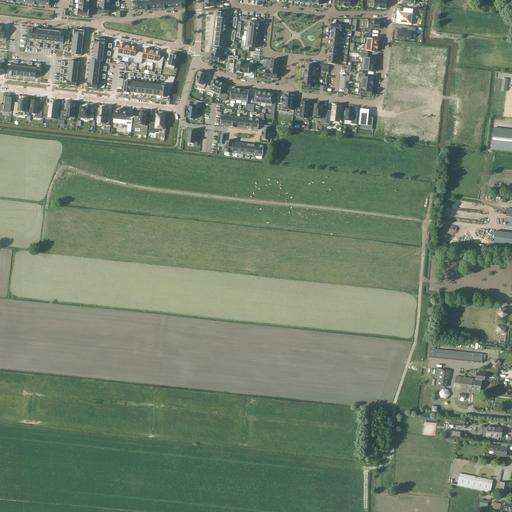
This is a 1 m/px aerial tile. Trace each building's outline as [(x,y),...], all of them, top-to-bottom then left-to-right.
[(370,0),(371,1),(375,1),(374,7),(385,9),(386,2),(377,1),(377,0),(370,0)] [(399,13),(398,18),(399,18),(399,21),(409,23),(411,11),(406,10),(405,14),(399,13)] [(218,18),(215,47),(226,48),(227,38),(228,38),(229,29),(228,28),(229,19),(218,18)] [(364,27),(364,33),(370,33),(371,28),(379,29),(380,23),(376,22),(376,21),(373,21),(372,22),(366,21),(366,27),(364,27)] [(399,30),(397,39),(410,40),(411,33),(415,34),(415,28),(408,27),(407,31),(399,30)] [(364,35),(363,38),(365,39),(364,45),(377,46),(378,40),(369,39),(370,35),(364,35)] [(243,46),(242,50),(249,51),(249,47),(257,48),(257,43),(246,41),(245,47),(243,46)] [(115,47),(113,58),(117,59),(118,54),(123,55),(125,45),(120,44),(119,48),(115,47)] [(125,45),(123,55),(130,56),(132,46),(125,45)] [(362,50),(361,54),(368,55),(368,51),(377,52),(377,46),(364,45),(364,50),(362,50)] [(132,46),(130,56),(134,57),(133,62),(134,62),(137,63),(140,52),(136,52),(137,47),(132,46)] [(213,48),(211,54),(222,56),(224,51),(213,48)] [(140,52),(137,63),(141,64),(143,59),(147,60),(149,50),(144,49),(143,53),(140,52)] [(149,50),(147,60),(154,61),(156,51),(149,50)] [(156,51),(154,61),(158,62),(157,67),(158,67),(162,68),(164,57),(160,56),(161,52),(156,51)] [(166,61),(164,67),(168,68),(169,66),(175,67),(176,62),(177,62),(178,58),(176,58),(177,55),(170,54),(169,62),(166,61)] [(211,54),(210,59),(221,62),(222,56),(211,54)] [(361,54),(361,58),(362,58),(362,64),(375,65),(376,59),(367,58),(368,55),(361,54)] [(244,62),(242,73),(248,74),(249,67),(253,67),(254,61),(254,60),(253,60),(250,60),(249,62),(244,62)] [(267,60),(266,71),(270,71),(276,72),(277,61),(271,60),(271,61),(267,60)] [(8,66),(7,75),(14,76),(21,77),(28,78),(35,79),(36,79),(36,75),(40,75),(41,63),(37,63),(36,69),(29,68),(22,67),(15,67),(8,66)] [(359,69),(359,73),(365,74),(366,71),(374,72),(375,65),(362,64),(361,70),(359,69)] [(306,65),(305,76),(311,77),(314,77),(315,71),(312,71),(312,66),(306,65)] [(196,84),(195,86),(201,88),(204,89),(206,82),(203,81),(205,74),(199,72),(195,84),(196,84)] [(359,73),(359,77),(360,77),(359,83),(373,85),(373,79),(365,78),(365,74),(359,73)] [(207,85),(204,91),(208,93),(208,92),(214,95),(214,94),(214,93),(220,82),(214,79),(210,86),(207,85)] [(214,93),(214,94),(220,96),(219,98),(222,99),(225,94),(222,92),(226,85),(220,82),(214,93)] [(160,95),(167,96),(167,92),(168,92),(168,89),(167,89),(168,86),(162,85),(161,95),(160,95)] [(266,104),(266,106),(272,107),(271,110),(271,112),(274,113),(275,106),(272,106),(272,105),(273,97),(274,94),(267,93),(266,104)] [(278,103),(277,111),(287,113),(287,110),(292,111),(294,96),(290,96),(291,95),(287,94),(287,95),(283,95),(283,99),(282,99),(282,103),(282,104),(278,103)] [(0,104),(0,109),(3,110),(3,111),(9,112),(10,112),(11,98),(4,97),(3,105),(0,104)] [(14,105),(12,116),(17,116),(17,115),(17,112),(24,112),(25,109),(26,109),(26,104),(25,104),(26,100),(18,100),(18,103),(18,105),(14,105)] [(31,100),(30,113),(35,114),(34,118),(41,118),(42,109),(38,109),(39,101),(31,100)] [(296,109),(295,116),(300,117),(299,117),(300,117),(307,118),(308,118),(309,103),(307,103),(307,102),(304,102),(303,103),(301,102),(300,109),(296,109)] [(46,108),(46,113),(49,113),(49,117),(51,118),(56,118),(57,114),(58,114),(59,108),(58,108),(58,104),(50,103),(50,107),(49,109),(46,108)] [(61,111),(61,119),(66,120),(66,117),(74,118),(75,109),(74,108),(74,107),(75,107),(75,106),(75,105),(67,103),(67,108),(66,108),(66,110),(66,112),(61,111)] [(188,110),(187,116),(188,116),(187,119),(195,119),(197,119),(198,108),(201,109),(201,105),(195,104),(194,107),(189,106),(188,110)] [(314,105),(313,110),(314,110),(313,118),(321,119),(321,123),(325,123),(326,113),(322,113),(323,106),(320,106),(320,105),(315,105),(315,106),(314,105)] [(81,107),(80,118),(89,119),(89,120),(94,121),(94,115),(90,114),(91,107),(86,106),(86,107),(81,107)] [(325,123),(325,124),(329,124),(330,119),(331,119),(340,120),(341,107),(333,106),(332,111),(332,112),(326,111),(326,113),(325,123)] [(98,116),(97,123),(102,124),(102,125),(109,126),(111,114),(107,114),(108,109),(99,108),(98,112),(97,116),(98,116)] [(344,111),(344,115),(345,115),(344,120),(351,121),(351,124),(356,125),(357,115),(353,115),(354,113),(354,110),(345,109),(345,111),(344,111)] [(114,121),(114,122),(119,123),(119,122),(125,123),(125,124),(125,125),(128,125),(127,132),(131,132),(132,118),(126,117),(126,112),(123,112),(123,111),(119,110),(119,111),(115,111),(114,117),(114,121)] [(361,110),(359,124),(363,124),(362,128),(366,129),(367,124),(368,124),(368,126),(372,126),(373,118),(369,117),(369,119),(367,118),(368,113),(368,110),(361,110)] [(135,118),(134,128),(140,129),(140,125),(146,126),(147,114),(139,113),(138,119),(135,118)] [(150,122),(149,132),(154,132),(155,129),(159,130),(164,130),(164,129),(165,129),(166,124),(165,124),(166,115),(156,114),(155,123),(150,122)] [(385,122),(376,121),(375,132),(383,133),(383,134),(387,135),(388,128),(384,127),(385,122)] [(262,132),(261,136),(262,136),(261,139),(268,140),(270,129),(270,126),(264,126),(264,128),(263,128),(262,132)] [(491,149),(511,151),(511,129),(494,128),(493,128),(492,141),(491,149)] [(188,131),(187,143),(194,143),(193,146),(197,146),(198,140),(197,140),(194,140),(195,132),(188,131)] [(223,146),(223,151),(224,151),(224,153),(231,153),(232,142),(226,141),(225,145),(225,146),(223,146)] [(429,358),(482,363),(482,361),(485,361),(486,355),(483,354),(435,349),(436,342),(430,341),(429,358)] [(436,368),(434,378),(437,379),(436,385),(446,387),(447,381),(449,380),(450,371),(436,368)] [(481,380),(484,380),(484,374),(476,373),(475,380),(472,379),(470,392),(479,394),(481,380)] [(453,390),(470,392),(472,379),(455,377),(453,390)] [(487,427),(486,437),(501,438),(502,428),(487,427)] [(494,449),(493,455),(506,456),(506,448),(508,448),(508,445),(502,444),(501,447),(494,446),(494,445),(490,445),(490,449),(494,449)] [(457,486),(490,493),(492,480),(460,474),(457,486)] [(500,482),(497,495),(507,497),(510,484),(500,482)] [(500,511),(503,504),(494,502),(493,508),(497,509),(496,511),(500,511)] [(511,511),(511,503),(505,502),(503,510),(511,511)]
